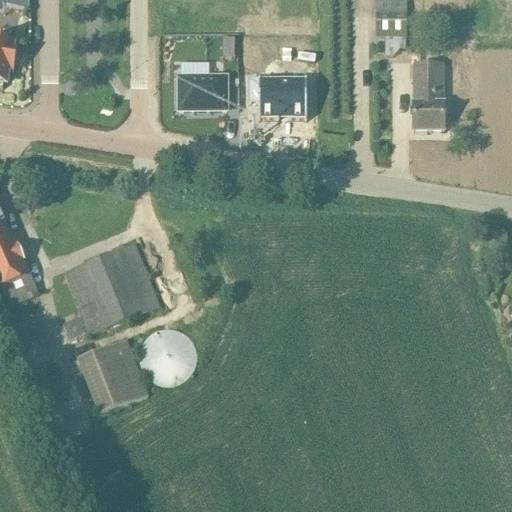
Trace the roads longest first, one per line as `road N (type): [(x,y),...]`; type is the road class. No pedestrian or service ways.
road 1 (unclassified): [(511,208),(140,150)]
road 2 (residential): [(140,150),(139,0)]
road 3 (residential): [(47,0),(48,134)]
